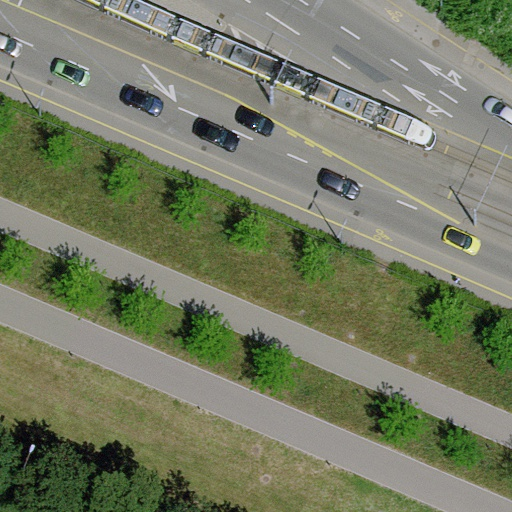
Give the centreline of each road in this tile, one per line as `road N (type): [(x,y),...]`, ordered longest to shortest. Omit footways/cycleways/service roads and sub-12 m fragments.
road 1 (primary): [(0,32),(511,256)]
road 2 (primary): [(511,127),(296,0)]
